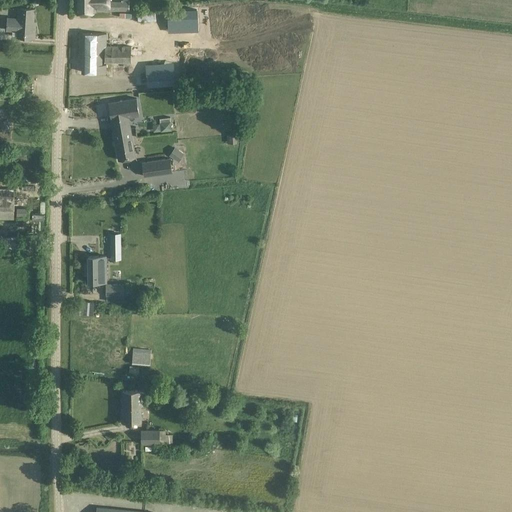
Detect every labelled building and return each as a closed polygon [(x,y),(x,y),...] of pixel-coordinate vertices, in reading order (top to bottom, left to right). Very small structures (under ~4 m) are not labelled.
[(75,0),(76,13),(86,13),(94,13),(94,11),(109,11),(109,0),(75,0)] [(121,0),(121,11),(129,11),(129,10),(129,1),(129,0),(121,0)] [(34,9),(19,8),(19,18),(7,17),(6,31),(18,31),(17,37),(34,38),(35,26),(33,26),(34,9)] [(197,9),(168,10),(169,25),(178,25),(178,32),(197,31),(197,24),(197,9)] [(137,11),(138,20),(155,19),(155,10),(137,11)] [(107,34),(82,33),(82,72),(106,72),(106,64),(102,64),(102,54),(105,54),(105,62),(131,63),(131,68),(143,68),(143,55),(131,55),(131,46),(106,46),(107,34)] [(174,84),(173,70),(147,72),(148,86),(174,84)] [(0,98),(22,99),(23,75),(0,74),(0,98)] [(114,131),(130,128),(128,117),(139,115),(136,98),(118,101),(109,103),(111,120),(114,131)] [(0,129),(10,126),(7,117),(0,119),(0,129)] [(159,123),(160,131),(171,130),(170,121),(159,123)] [(135,156),(130,128),(114,131),(119,159),(129,157),(135,156)] [(173,158),(178,161),(184,153),(179,149),(173,158)] [(144,177),(172,173),(170,158),(142,162),(144,177)] [(0,188),(0,218),(4,218),(14,218),(14,188),(4,188),(0,188)] [(120,234),(110,234),(110,252),(121,252),(120,234)] [(105,282),(105,256),(88,256),(88,263),(85,263),(85,275),(88,275),(88,282),(105,282)] [(124,284),(124,283),(106,284),(106,301),(123,301),(123,295),(131,295),(131,284),(124,284)] [(77,301),(76,313),(92,315),(93,302),(87,301),(77,301)] [(132,362),(149,363),(150,353),(133,351),(132,362)] [(141,422),(140,390),(122,390),(123,422),(141,422)] [(160,444),(159,429),(141,430),(141,444),(160,444)]
